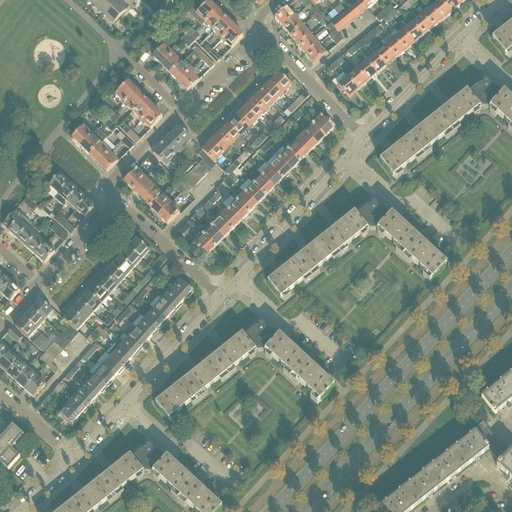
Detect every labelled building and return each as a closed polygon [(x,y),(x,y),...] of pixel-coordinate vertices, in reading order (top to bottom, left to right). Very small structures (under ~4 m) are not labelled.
[(99,0),(94,6),(104,15),(117,1),(116,0),(99,0)] [(305,0),(298,0),(306,8),(310,5),(305,0)] [(353,0),(356,3),(359,0),(367,9),(377,1),(375,0),(353,0)] [(362,13),(367,9),(359,0),(356,3),(355,4),(362,13)] [(453,0),(441,0),(440,1),(450,14),(460,7),(453,0)] [(117,1),(104,15),(113,24),(126,10),(117,1)] [(189,13),(188,13),(193,18),(193,19),(201,27),(205,24),(217,11),(209,3),(208,3),(205,6),(200,1),(192,9),(189,13)] [(440,1),(430,9),(441,22),(450,14),(440,1)] [(412,6),(408,2),(402,7),(406,11),(412,6)] [(355,4),(350,8),(358,17),(362,13),(355,4)] [(340,5),(334,10),(337,14),(343,9),(340,5)] [(390,6),(385,10),(388,15),(394,10),(390,6)] [(426,13),(421,17),(432,30),(441,22),(430,9),(429,7),(424,11),(426,13)] [(274,19),(282,28),(295,17),(287,8),(274,19)] [(350,8),(345,12),(353,21),(358,17),(350,8)] [(309,13),(313,18),(318,14),(313,9),(309,13)] [(337,14),(334,10),(328,15),(331,19),(337,14)] [(379,23),(382,21),(388,15),(385,10),(375,18),(379,23)] [(394,10),(388,15),(392,19),(398,14),(394,10)] [(208,26),(214,32),(226,20),(217,11),(205,24),(207,27),(208,26)] [(345,12),(340,16),(348,25),(353,21),(345,12)] [(318,14),(313,18),(318,25),(323,21),(318,14)] [(388,15),(382,21),(385,25),(392,19),(388,15)] [(340,16),(336,20),(343,29),(348,25),(340,16)] [(282,28),(290,37),(303,27),(295,17),(282,28)] [(421,17),(412,24),(423,37),(432,30),(421,17)] [(218,38),(221,41),(234,29),(226,20),(214,32),(219,37),(218,38)] [(331,24),(331,25),(336,30),(338,33),(343,29),(336,20),(331,24)] [(412,24),(403,32),(413,45),(423,37),(412,24)] [(511,24),(508,28),(507,28),(500,34),(493,39),(493,40),(505,56),(506,55),(511,50),(511,24)] [(331,34),(336,30),(331,25),(327,28),(331,34)] [(297,47),(310,36),(303,27),(290,37),(297,47)] [(377,28),(372,32),(375,37),(381,32),(377,28)] [(191,29),(186,35),(190,39),(195,33),(191,29)] [(234,29),(221,41),(224,44),(225,44),(231,50),(243,37),(234,29)] [(331,34),(328,37),(336,46),(344,40),(338,33),(336,30),(331,34)] [(372,32),(365,37),(369,42),(375,37),(372,32)] [(403,32),(394,40),(404,53),(413,45),(403,32)] [(195,33),(190,39),(194,43),(199,37),(195,33)] [(180,40),(184,44),(190,39),(186,35),(180,40)] [(305,56),(318,45),(310,36),(297,47),(305,56)] [(190,39),(184,44),(188,48),(194,43),(190,39)] [(362,40),(353,47),(357,52),(362,49),(363,50),(368,46),(362,40)] [(394,40),(384,47),(395,60),(404,53),(394,40)] [(162,42),(153,51),(157,55),(153,58),(162,67),(174,54),(179,50),(175,47),(171,51),(166,45),(162,42)] [(203,50),(208,55),(212,50),(207,45),(203,50)] [(313,65),(326,55),(318,45),(305,56),(313,65)] [(357,52),(353,47),(347,53),(351,58),(357,52)] [(384,47),(375,55),(386,68),(388,71),(394,66),(392,63),(395,60),(384,47)] [(197,48),(193,52),(197,56),(201,61),(206,57),(201,52),(197,48)] [(212,50),(208,55),(217,64),(221,59),(212,50)] [(162,67),(170,75),(181,64),(177,60),(178,58),(174,54),(162,67)] [(375,55),(366,63),(377,76),(386,68),(375,55)] [(206,57),(201,61),(210,70),(214,66),(206,57)] [(341,58),(335,63),(338,67),(344,62),(341,58)] [(338,67),(335,63),(329,68),(333,72),(338,67)] [(366,63),(357,70),(367,83),(377,76),(366,63)] [(170,75),(179,84),(191,71),(188,68),(186,69),(181,64),(170,75)] [(357,70),(347,78),(358,91),(367,83),(357,70)] [(191,71),(179,84),(188,92),(191,89),(199,82),(194,77),(195,75),(191,71)] [(343,73),(332,82),(337,87),(338,88),(341,92),(342,91),(349,99),(358,91),(347,78),(343,73)] [(279,75),(270,83),(282,96),(286,93),(285,92),(292,86),(284,79),(283,80),(279,75)] [(502,96),(493,87),(491,89),(488,89),(489,83),(487,82),(485,82),(483,83),(483,86),(483,88),(480,88),(479,86),(469,94),(467,92),(467,93),(480,109),(481,109),(480,108),(480,107),(483,105),(487,105),(489,108),(490,108),(489,110),(502,96)] [(120,101),(124,105),(136,92),(128,83),(123,88),(123,87),(115,95),(120,100),(120,101)] [(270,83),(261,92),(274,104),(282,96),(270,83)] [(127,107),(133,113),(145,101),(136,92),(124,105),(127,107)] [(261,92),(253,100),(265,113),(274,104),(261,92)] [(305,92),(292,105),(296,110),(310,96),(305,92)] [(467,93),(460,98),(459,98),(453,104),(452,104),(445,110),(438,115),(439,116),(452,133),(451,131),(457,126),(458,125),(463,121),(462,120),(466,117),(466,118),(467,118),(472,114),(479,108),(480,110),(480,109),(467,93)] [(511,129),(511,101),(504,94),(502,96),(489,110),(490,109),(497,115),(502,120),(503,119),(506,122),(506,123),(505,123),(506,123),(510,128),(511,128),(511,129)] [(253,100),(245,109),(257,121),(265,113),(253,100)] [(138,119),(141,122),(153,109),(145,101),(133,113),(138,118),(138,119)] [(308,103),(298,112),(303,116),(312,107),(308,103)] [(296,110),(292,105),(287,110),(291,115),(296,110)] [(153,109),(141,122),(145,126),(145,125),(150,130),(158,122),(162,118),(153,109)] [(245,109),(236,117),(248,130),(257,121),(245,109)] [(111,110),(106,116),(109,119),(114,114),(111,110)] [(303,116),(298,112),(294,117),(298,121),(303,116)] [(114,114),(109,119),(113,123),(118,118),(114,114)] [(450,131),(452,133),(439,116),(438,115),(438,116),(431,121),(424,127),(417,133),(416,133),(410,138),(410,139),(423,156),(423,155),(422,154),(429,149),(429,148),(434,144),(435,144),(434,144),(434,143),(437,140),(438,141),(443,137),(444,137),(450,131)] [(100,121),(104,124),(109,119),(106,116),(100,121)] [(236,117),(227,126),(240,138),(248,130),(236,117)] [(280,117),(275,123),(279,127),(284,121),(280,117)] [(316,123),(312,126),(324,138),(334,129),(329,125),(321,118),(316,123)] [(109,119),(104,124),(108,129),(112,133),(117,129),(117,127),(113,123),(109,119)] [(279,127),(275,123),(271,127),(275,131),(279,127)] [(286,124),(281,129),(285,133),(290,128),(286,124)] [(76,135),(72,139),(81,148),(93,135),(90,132),(84,126),(83,128),(76,135)] [(122,130),(127,135),(131,131),(126,126),(122,130)] [(227,126),(219,135),(231,147),(240,138),(227,126)] [(310,129),(304,135),(316,146),(324,138),(312,126),(309,129),(310,129)] [(179,128),(170,137),(182,149),(191,140),(184,132),(183,133),(179,128)] [(281,129),(276,134),(281,138),(285,133),(281,129)] [(81,148),(90,156),(100,145),(107,138),(99,130),(93,135),(81,148)] [(131,131),(127,135),(136,144),(140,140),(131,131)] [(116,137),(121,142),(125,138),(120,133),(116,137)] [(264,134),(258,140),(262,144),(267,138),(264,134)] [(219,135),(210,143),(223,155),(231,147),(219,135)] [(299,139),(295,143),(307,155),(316,146),(304,135),(299,140),(299,139)] [(170,137),(161,145),(173,157),(182,149),(170,137)] [(125,138),(121,142),(130,151),(134,147),(125,138)] [(422,154),(423,156),(410,139),(410,138),(409,138),(403,144),(402,144),(395,150),(388,155),(388,156),(381,161),(380,161),(393,177),(394,177),(400,171),(401,171),(406,167),(406,166),(405,166),(409,163),(409,164),(410,164),(415,160),(422,154)] [(262,144),(258,140),(254,144),(258,148),(262,144)] [(270,141),(264,146),(268,150),(274,145),(270,141)] [(202,151),(207,157),(216,166),(217,165),(215,163),(223,155),(210,143),(202,151)] [(293,146),(287,152),(299,163),(307,155),(295,143),(292,146),(293,146)] [(90,156),(98,165),(110,152),(107,149),(105,150),(100,145),(90,156)] [(173,157),(161,145),(153,154),(165,166),(173,157)] [(268,150),(264,146),(260,150),(264,154),(268,150)] [(198,156),(203,161),(207,157),(202,151),(198,156)] [(110,152),(98,165),(107,173),(110,170),(111,170),(118,163),(113,158),(114,156),(110,152)] [(246,152),(241,157),(245,161),(250,156),(246,152)] [(282,156),(278,160),(291,172),(299,163),(287,152),(282,157),(282,156)] [(150,156),(146,160),(155,169),(159,165),(150,156)] [(212,170),(216,166),(207,157),(203,161),(212,170)] [(245,161),(241,157),(237,161),(241,165),(245,161)] [(253,158),(248,163),(252,167),(257,162),(253,158)] [(276,163),(270,169),(282,180),(291,172),(278,160),(275,163),(276,163)] [(203,161),(199,164),(208,174),(212,170),(203,161)] [(188,163),(184,168),(188,172),(193,167),(188,163)] [(252,167),(248,163),(243,168),(247,172),(252,167)] [(265,163),(257,172),(262,177),(274,189),(282,180),(270,169),(265,163)] [(204,178),(208,174),(199,164),(195,169),(204,178)] [(228,177),(228,178),(232,174),(236,169),(232,165),(224,173),(228,177)] [(188,172),(184,168),(179,172),(183,177),(188,172)] [(159,173),(163,178),(167,173),(163,169),(159,173)] [(195,169),(191,172),(200,182),(204,178),(195,169)] [(124,182),(133,191),(145,179),(141,175),(137,170),(124,182)] [(191,172),(187,176),(196,186),(200,182),(191,172)] [(167,173),(163,178),(168,183),(173,178),(167,173)] [(238,180),(232,174),(228,178),(234,184),(238,180)] [(54,200),(54,199),(68,183),(59,175),(44,192),(54,200)] [(187,176),(183,181),(192,190),(196,186),(187,176)] [(259,181),(254,186),(265,197),(274,189),(262,177),(258,180),(259,181)] [(228,178),(223,183),(229,189),(234,184),(228,178)] [(133,191),(141,200),(154,187),(151,184),(150,184),(145,179),(133,191)] [(248,180),(240,189),(245,194),(257,206),(265,197),(254,186),(248,180)] [(183,181),(179,185),(180,185),(185,190),(188,194),(192,190),(183,181)] [(63,207),(67,203),(77,191),(68,183),(54,199),(63,207)] [(175,190),(181,195),(185,190),(180,185),(175,190)] [(141,200),(150,208),(162,196),(157,191),(154,187),(141,200)] [(188,194),(185,190),(181,195),(185,200),(190,195),(188,194)] [(67,203),(76,211),(86,199),(77,191),(67,203)] [(218,192),(214,197),(218,201),(222,196),(218,193),(218,192)] [(242,197),(237,203),(248,214),(257,206),(245,194),(241,197),(242,197)] [(150,208),(158,217),(171,204),(168,201),(167,201),(162,196),(150,208)] [(29,217),(37,207),(26,197),(18,208),(29,217)] [(214,197),(208,202),(209,202),(212,206),(218,201),(214,197)] [(76,211),(71,216),(80,224),(85,219),(96,208),(86,199),(76,211)] [(42,202),(38,207),(43,212),(47,207),(42,202)] [(231,207),(228,211),(240,223),(248,214),(237,203),(232,208),(231,207)] [(377,229),(378,230),(392,216),(390,217),(380,208),(379,210),(376,210),(376,205),(375,203),(373,203),(371,205),(371,207),(371,210),(368,210),(367,208),(357,216),(368,230),(368,229),(371,227),(375,227),(377,229)] [(171,204),(158,217),(167,225),(171,221),(179,213),(174,208),(171,204)] [(34,212),(39,216),(43,212),(38,207),(34,212)] [(47,207),(43,212),(47,216),(51,219),(54,216),(50,213),(52,211),(47,207)] [(202,208),(197,214),(201,218),(206,213),(202,209),(202,208)] [(8,232),(17,240),(27,228),(31,225),(30,225),(31,224),(15,210),(2,225),(8,231),(8,232)] [(225,214),(220,220),(231,231),(240,223),(228,211),(224,214),(225,214)] [(43,212),(39,216),(43,220),(47,216),(43,212)] [(197,214),(192,219),(196,223),(201,218),(197,214)] [(368,231),(369,231),(368,230),(357,216),(355,214),(354,214),(348,220),(347,220),(340,225),(340,226),(333,231),(333,232),(326,237),(327,238),(340,254),(339,253),(345,247),(346,247),(351,243),(351,242),(350,242),(354,239),(354,240),(355,240),(360,236),(360,235),(367,230),(368,231)] [(419,241),(406,228),(392,216),(378,230),(377,231),(377,232),(378,231),(385,237),(390,241),(390,242),(390,241),(391,241),(394,244),(393,245),(394,245),(398,249),(399,250),(405,255),(404,257),(405,256),(406,255),(419,241)] [(57,223),(61,227),(66,222),(61,218),(57,223)] [(214,224),(211,227),(223,240),(231,231),(220,220),(215,225),(214,224)] [(66,222),(61,227),(71,235),(75,230),(66,222)] [(172,238),(176,242),(192,227),(188,223),(172,238)] [(208,231),(203,237),(214,248),(223,240),(211,227),(210,228),(206,223),(203,227),(207,231),(208,231)] [(17,240),(26,248),(36,237),(39,233),(31,225),(27,228),(17,240)] [(50,230),(54,234),(59,229),(55,225),(50,230)] [(59,229),(54,234),(64,243),(69,237),(59,229)] [(194,245),(189,250),(195,256),(200,252),(205,257),(214,248),(203,237),(199,233),(198,235),(196,237),(197,238),(198,240),(193,245),(194,245)] [(26,248),(35,256),(45,245),(36,237),(26,248)] [(338,253),(340,254),(327,238),(326,237),(297,260),(298,260),(298,261),(310,276),(311,277),(310,275),(317,270),(323,266),(322,264),(325,262),(326,263),(331,259),(338,253)] [(136,240),(128,249),(141,261),(149,252),(136,240)] [(432,253),(419,241),(406,255),(405,256),(412,262),(417,266),(418,265),(421,268),(421,269),(420,269),(421,270),(425,274),(426,274),(432,280),(432,281),(446,266),(432,253)] [(45,245),(35,256),(44,264),(54,253),(45,245)] [(128,249),(120,258),(133,270),(141,261),(128,249)] [(168,260),(162,256),(155,264),(152,261),(147,266),(155,274),(168,260)] [(120,258),(112,266),(125,278),(133,270),(120,258)] [(303,281),(310,276),(298,261),(298,260),(297,260),(290,265),(290,266),(283,271),(276,277),(269,283),(268,283),(281,299),(282,298),(288,293),(289,293),(294,289),(294,288),(293,287),(297,285),(297,286),(298,285),(303,281)] [(175,267),(169,262),(157,276),(158,276),(156,278),(160,281),(161,282),(175,267)] [(112,266),(104,275),(117,287),(125,278),(112,266)] [(149,273),(144,279),(147,282),(153,277),(149,273)] [(0,276),(0,294),(10,283),(1,275),(0,276)] [(104,275),(96,284),(109,296),(117,287),(104,275)] [(156,277),(150,284),(154,287),(160,281),(156,278),(156,277)] [(147,282),(144,279),(139,285),(142,288),(147,282)] [(180,281),(171,291),(183,302),(186,298),(187,299),(193,293),(180,281)] [(10,283),(0,294),(9,303),(19,291),(10,283)] [(96,284),(88,293),(101,305),(109,296),(96,284)] [(145,290),(139,296),(143,300),(148,294),(145,290)] [(133,291),(128,297),(131,300),(136,295),(133,291)] [(171,291),(162,300),(175,312),(181,306),(179,305),(183,302),(171,291)] [(88,293),(80,302),(93,314),(101,305),(88,293)] [(143,300),(139,296),(133,303),(137,306),(143,300)] [(131,300),(128,297),(122,303),(126,306),(131,300)] [(40,300),(31,309),(45,321),(53,312),(40,300)] [(162,300),(153,310),(166,321),(169,317),(170,318),(175,312),(162,300)] [(80,302),(72,311),(85,323),(93,314),(80,302)] [(31,309),(23,319),(36,330),(45,321),(31,309)] [(117,309),(112,315),(115,318),(120,312),(117,309)] [(127,309),(122,316),(125,319),(131,313),(127,309)] [(153,310),(145,319),(158,331),(164,325),(162,324),(166,321),(153,310)] [(64,320),(70,326),(77,332),(85,323),(72,311),(64,320)] [(112,315),(106,321),(110,324),(115,318),(112,315)] [(125,319),(122,316),(116,322),(120,325),(125,319)] [(36,330),(23,319),(15,327),(28,339),(36,330)] [(145,319),(136,329),(148,340),(152,336),(153,337),(158,331),(145,319)] [(61,324),(66,330),(70,326),(64,320),(61,324)] [(278,339),(268,330),(266,332),(264,332),(264,326),(263,325),(260,325),(259,326),(258,329),(258,331),(256,331),(254,329),(244,337),(255,351),(256,350),(258,348),(262,349),(265,351),(266,351),(278,339)] [(79,334),(77,332),(70,326),(66,330),(75,338),(79,334)] [(98,327),(94,331),(99,336),(102,332),(103,331),(98,327)] [(12,329),(7,334),(18,344),(23,339),(12,329)] [(103,331),(102,332),(103,332),(108,337),(111,334),(108,331),(106,329),(103,331)] [(136,329),(128,338),(141,350),(146,344),(145,343),(148,340),(136,329)] [(66,330),(62,334),(71,343),(75,338),(66,330)] [(55,331),(52,334),(57,340),(58,339),(60,336),(55,331)] [(94,331),(86,341),(91,345),(99,336),(94,331)] [(99,336),(105,342),(108,337),(103,332),(102,332),(99,336)] [(60,336),(58,339),(67,347),(71,343),(62,334),(60,336)] [(256,352),(255,351),(244,337),(243,335),(242,336),(214,358),(215,359),(225,373),(226,374),(233,368),(239,364),(238,363),(241,360),(242,362),(247,357),(255,351),(256,353),(256,352)] [(301,357),(299,356),(293,350),(279,337),(278,339),(266,351),(264,353),(265,353),(266,352),(273,358),(278,363),(279,362),(282,365),(281,366),(286,371),(292,377),(291,378),(306,362),(301,357)] [(119,340),(115,344),(131,358),(135,355),(136,356),(141,350),(128,338),(123,343),(119,340)] [(57,340),(54,343),(63,351),(67,347),(58,339),(57,340)] [(47,340),(39,349),(43,353),(51,343),(47,340)] [(26,341),(22,344),(28,350),(31,347),(32,346),(26,341)] [(54,343),(50,347),(59,355),(63,351),(54,343)] [(106,353),(107,354),(124,369),(129,364),(128,362),(131,358),(116,344),(115,343),(106,353)] [(0,344),(0,363),(9,353),(0,344)] [(31,347),(28,350),(34,355),(37,352),(38,352),(32,346),(31,347)] [(50,347),(47,352),(56,360),(59,355),(50,347)] [(93,347),(87,354),(91,357),(97,351),(93,347)] [(47,352),(43,356),(50,362),(52,364),(56,360),(47,352)] [(0,363),(0,368),(6,374),(18,361),(9,353),(0,363)] [(91,357),(87,354),(81,360),(85,363),(91,357)] [(98,363),(102,367),(114,378),(117,374),(119,375),(124,369),(107,354),(98,363)] [(43,356),(39,360),(46,366),(50,362),(43,356)] [(197,396),(198,397),(205,391),(210,387),(209,386),(213,383),(213,384),(219,380),(226,374),(227,376),(226,374),(225,373),(215,359),(214,358),(185,381),(186,382),(197,396)] [(6,374),(15,382),(27,369),(18,361),(6,374)] [(52,364),(50,362),(46,366),(55,374),(58,371),(51,364),(52,364)] [(312,367),(310,366),(306,362),(291,378),(292,379),(293,377),(299,383),(305,388),(305,387),(309,390),(308,391),(313,396),(320,402),(334,387),(331,385),(320,375),(312,367)] [(76,366),(70,373),(74,376),(80,370),(76,366)] [(102,367),(93,376),(107,388),(112,383),(111,381),(114,378),(102,367)] [(15,382),(24,390),(36,377),(27,369),(15,382)] [(74,376),(70,373),(64,379),(68,382),(74,376)] [(80,381),(85,386),(97,397),(100,393),(102,394),(107,388),(93,376),(89,381),(84,376),(80,381)] [(36,377),(24,390),(33,398),(45,385),(36,377)] [(511,401),(511,387),(506,379),(482,398),(495,415),(505,407),(507,409),(509,408),(511,406),(509,404),(511,401)] [(198,397),(197,396),(186,382),(185,381),(156,404),(156,405),(169,420),(176,414),(182,410),(181,409),(184,406),(185,407),(190,403),(197,397),(198,399),(199,398),(198,397)] [(59,385),(53,391),(57,395),(63,388),(59,385)] [(85,386),(76,395),(90,407),(95,401),(94,400),(97,397),(85,386)] [(76,395),(68,405),(80,416),(83,412),(85,413),(90,407),(76,395)] [(41,405),(46,410),(54,401),(49,396),(41,405)] [(80,416),(68,405),(55,418),(62,424),(65,420),(72,427),(78,420),(76,419),(80,416)] [(476,428),(478,431),(479,433),(487,427),(483,422),(476,428)] [(13,427),(1,440),(0,438),(0,462),(9,470),(20,458),(11,450),(23,436),(13,427)] [(478,431),(476,433),(481,439),(491,432),(487,427),(479,433),(478,431)] [(491,432),(481,439),(485,444),(494,437),(491,432)] [(476,433),(452,451),(465,468),(477,459),(489,449),(485,444),(481,439),(476,433)] [(494,437),(485,444),(489,449),(498,442),(494,437)] [(498,442),(489,449),(492,454),(502,446),(498,442)] [(502,446),(492,454),(496,459),(506,451),(502,446)] [(165,460),(156,451),(154,453),(152,453),(152,448),(151,447),(148,447),(147,448),(146,450),(146,453),(144,453),(142,451),(132,459),(144,472),(146,470),(150,470),(153,473),(152,475),(165,460)] [(452,451),(428,470),(441,487),(453,477),(465,468),(452,451)] [(510,479),(511,481),(511,452),(497,467),(506,476),(505,478),(506,479),(508,481),(510,479)] [(132,459),(130,457),(123,463),(116,469),(115,469),(109,474),(108,475),(102,480),(103,481),(114,494),(113,495),(114,496),(121,490),(126,486),(126,485),(129,482),(130,483),(135,479),(136,479),(142,473),(143,474),(144,474),(143,473),(144,472),(132,459)] [(194,484),(181,472),(167,459),(165,460),(152,475),(153,475),(154,474),(160,480),(165,485),(166,485),(166,484),(169,487),(168,488),(169,488),(173,492),(174,493),(180,499),(179,500),(194,484)] [(428,470),(404,488),(418,505),(429,496),(441,487),(428,470)] [(114,496),(113,495),(114,494),(103,481),(102,480),(101,480),(94,486),(87,491),(87,492),(80,497),(73,503),(74,504),(80,511),(93,511),(98,509),(98,508),(97,508),(100,505),(101,506),(102,506),(107,502),(107,501),(114,496),(115,498),(115,497),(114,496)] [(207,496),(194,484),(179,500),(180,499),(187,505),(192,510),(193,509),(196,511),(195,511),(218,511),(221,509),(207,496)] [(408,511),(418,505),(404,488),(381,507),(384,511),(408,511)] [(80,511),(74,504),(73,503),(66,508),(66,509),(61,511),(80,511)]
